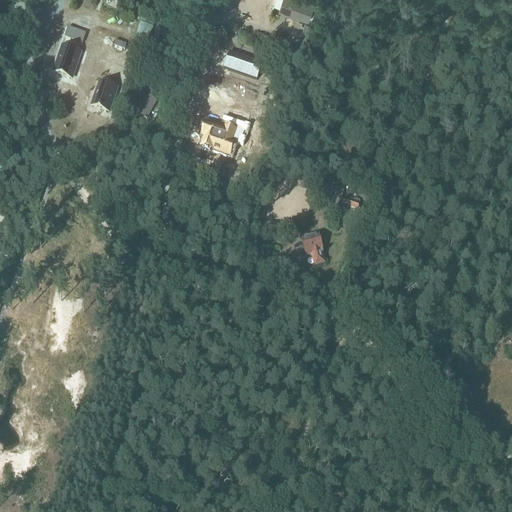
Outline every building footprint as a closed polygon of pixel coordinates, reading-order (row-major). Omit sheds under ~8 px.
[(289,0),(285,13),(313,22),(318,7),(295,0),(289,0)] [(135,42),(148,47),(154,29),(141,24),(135,42)] [(68,28),(65,38),(71,40),(74,30),(68,28)] [(148,47),(135,42),(129,59),(141,64),(148,47)] [(62,50),(53,76),(70,82),(78,56),(62,50)] [(230,54),(225,69),(257,80),(262,65),(230,54)] [(99,79),(91,104),(109,111),(117,85),(99,79)] [(272,84),(258,121),(274,127),(287,90),(272,84)] [(138,111),(149,117),(157,102),(146,96),(138,111)] [(206,129),(199,151),(232,161),(239,139),(206,129)] [(345,192),(325,185),(323,193),(342,200),(345,192)] [(360,205),(345,199),(342,209),(348,211),(349,208),(358,210),(360,205)] [(303,240),(307,256),(312,255),(315,266),(324,263),(322,256),(323,256),(321,250),(322,250),(318,236),(303,240)]
